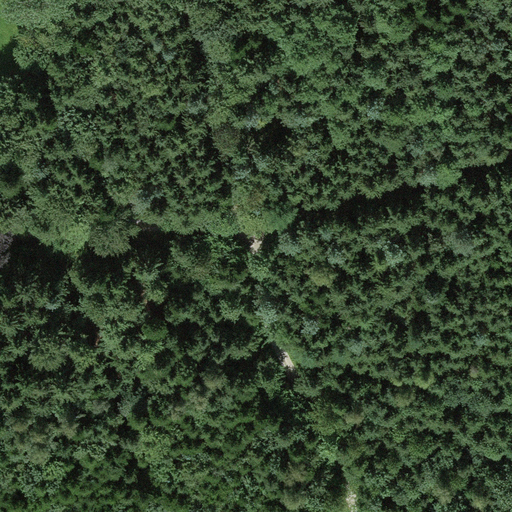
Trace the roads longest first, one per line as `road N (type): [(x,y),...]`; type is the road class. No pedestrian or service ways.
road 1 (track): [(0,233),(247,223),(511,155)]
road 2 (track): [(358,511),(255,277),(247,223)]
